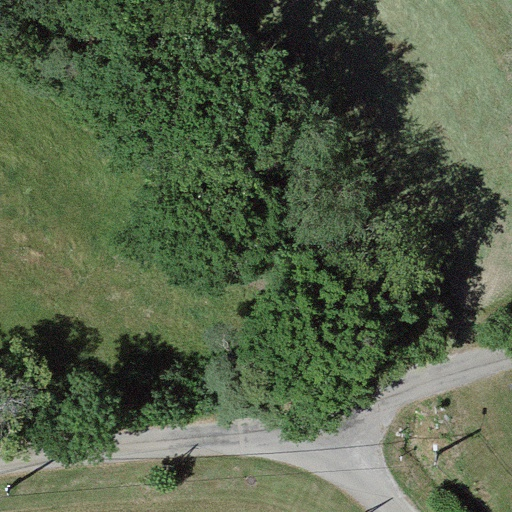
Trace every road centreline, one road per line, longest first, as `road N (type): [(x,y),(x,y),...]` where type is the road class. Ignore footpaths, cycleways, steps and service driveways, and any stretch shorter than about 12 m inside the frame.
road 1 (unclassified): [(0,461),(293,422)]
road 2 (unclassified): [(293,422),(511,353)]
road 3 (unclassified): [(293,422),(386,511)]
